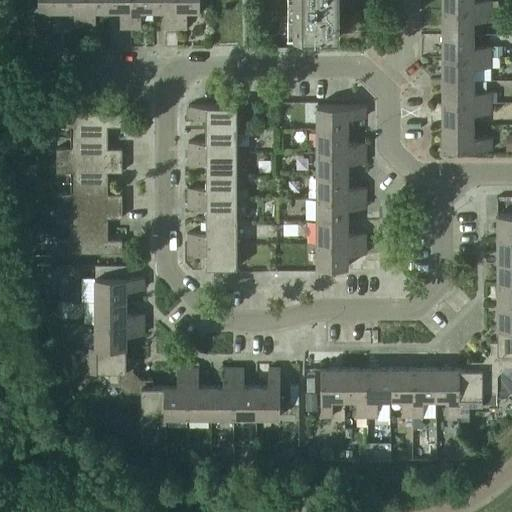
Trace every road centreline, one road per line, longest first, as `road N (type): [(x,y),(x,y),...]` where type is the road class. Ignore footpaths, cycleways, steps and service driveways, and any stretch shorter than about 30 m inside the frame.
road 1 (residential): [(375,83),(354,68),(185,69),(165,92),(164,279),(205,309),(420,307),(435,293),(436,175)]
road 2 (residential): [(436,175),(391,155),(389,99),(375,83)]
